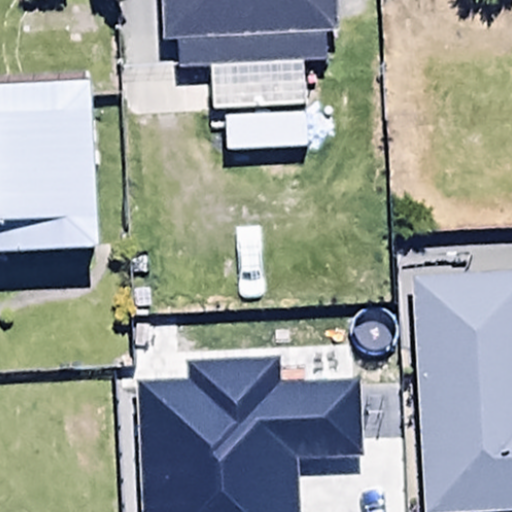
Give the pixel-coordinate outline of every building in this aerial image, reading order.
[(331,0),(154,0),(157,43),(169,43),(170,74),(198,72),(200,118),(302,113),(300,65),(321,64),(320,35),(333,34),(331,0)] [(79,85),(0,87),(0,256),(85,254),(79,85)] [(511,511),(511,275),(408,282),(421,511),(511,511)] [(199,317),(200,356),(246,355),(246,317),(199,317)] [(272,511),(271,480),(160,487),(161,511),(272,511)]
